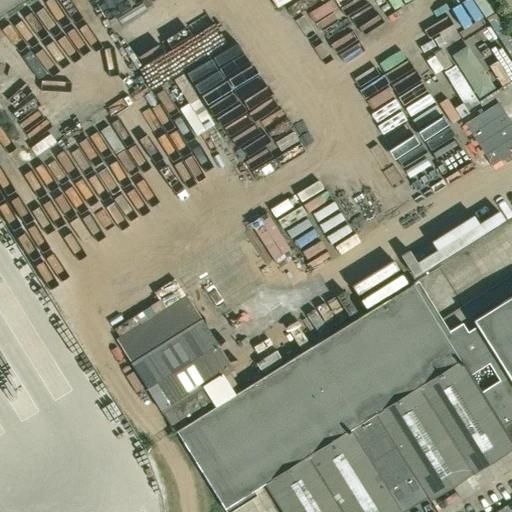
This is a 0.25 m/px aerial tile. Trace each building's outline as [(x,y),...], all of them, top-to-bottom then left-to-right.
[(272,66),(279,76),(299,62),(292,52),(272,66)] [(198,71),(203,84),(223,75),(218,62),(198,71)] [(511,161),(511,93),(469,114),(494,169),(511,161)] [(446,103),(459,123),(467,117),(454,98),(446,103)] [(215,132),(223,128),(213,110),(205,115),(215,132)] [(323,167),(302,180),(312,197),(333,184),(323,167)] [(273,200),(285,218),(308,203),(295,184),(273,200)] [(480,210),(457,224),(474,250),(510,228),(501,214),(488,222),(480,210)] [(287,220),(292,229),(310,220),(305,211),(287,220)] [(275,212),(258,223),(286,267),(303,256),(275,212)] [(511,294),(471,320),(476,327),(467,333),(462,325),(445,336),(413,285),(175,432),(224,510),(266,484),(266,483),(307,456),(377,413),(461,361),(470,375),(486,365),(496,359),(511,383),(511,294)] [(116,339),(172,427),(174,431),(232,395),(221,377),(232,370),(185,295),(116,339)] [(511,383),(496,359),(486,365),(498,383),(481,393),(470,375),(461,361),(377,413),(430,499),(511,448),(511,383)] [(307,456),(342,511),(401,511),(426,497),(429,500),(430,499),(377,413),(307,456)] [(266,483),(266,484),(283,511),(342,511),(307,456),(266,483)]
